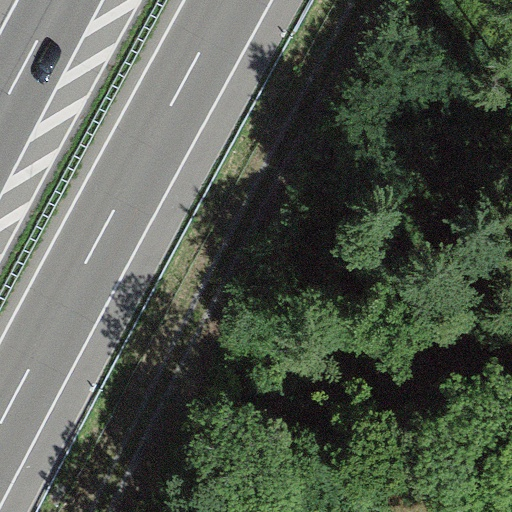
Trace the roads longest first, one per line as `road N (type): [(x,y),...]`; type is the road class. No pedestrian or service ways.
road 1 (track): [(93,511),(300,95),(356,0)]
road 2 (motorway): [(0,433),(231,0)]
road 3 (track): [(137,424),(511,343)]
road 4 (motorway): [(63,0),(0,117)]
